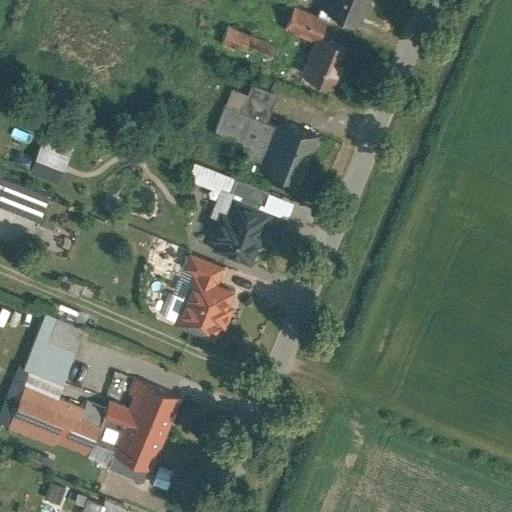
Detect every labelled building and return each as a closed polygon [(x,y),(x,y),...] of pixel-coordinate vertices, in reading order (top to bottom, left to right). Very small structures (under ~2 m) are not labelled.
[(359,0),(315,0),(312,8),(351,23),(359,0)] [(280,8),(280,27),(309,27),(309,8),(280,8)] [(349,46),(317,33),(301,74),(333,86),(349,46)] [(267,121),(219,102),(209,127),(237,137),(238,152),(255,157),(267,121)] [(311,137),(267,121),(255,157),(252,166),(295,181),(311,137)] [(37,136),(26,170),(55,180),(64,153),(52,148),(54,141),(37,136)] [(44,190),(0,173),(0,204),(34,216),(44,190)] [(266,211),(228,198),(223,211),(217,209),(214,217),(207,214),(199,237),(207,240),(204,248),(247,263),(266,211)] [(220,265),(183,249),(175,267),(184,271),(163,320),(210,341),(232,291),(213,282),(220,265)] [(76,325),(40,310),(17,366),(54,381),(76,325)] [(174,394),(133,378),(124,404),(102,396),(96,413),(116,421),(103,454),(145,470),(174,394)] [(94,409),(22,380),(5,423),(77,451),(94,409)]
